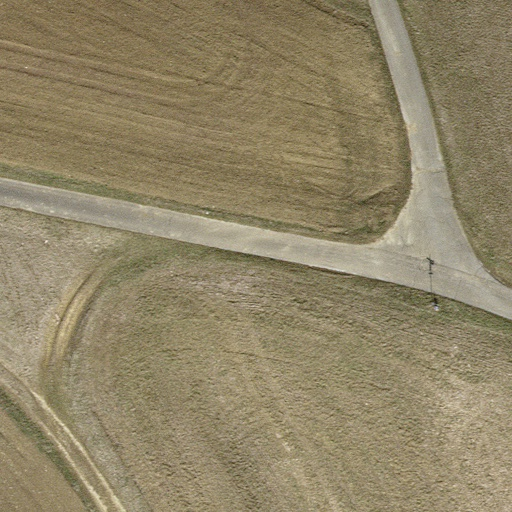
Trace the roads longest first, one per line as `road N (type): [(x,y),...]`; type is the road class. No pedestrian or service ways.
road 1 (track): [(0,180),(447,269)]
road 2 (track): [(113,511),(55,410),(64,320),(173,212)]
road 3 (track): [(447,269),(434,147),(385,0)]
